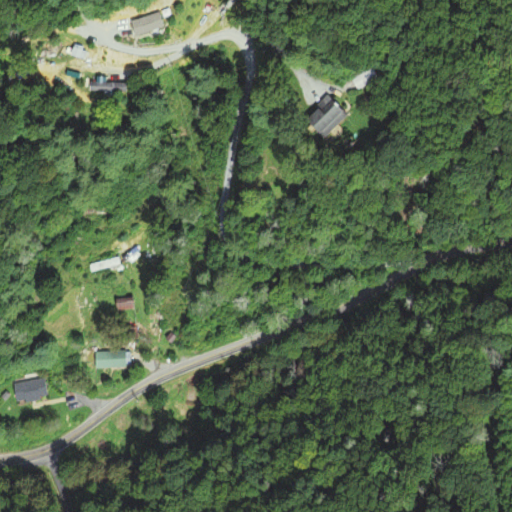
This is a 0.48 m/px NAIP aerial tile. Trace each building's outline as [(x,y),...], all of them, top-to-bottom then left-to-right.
[(353,89),(374,80),(369,67),(347,76),(353,89)] [(115,76),(68,76),(68,90),(115,90),(115,76)] [(342,118),(331,102),(315,112),(313,109),(300,117),(313,137),(342,118)] [(121,267),(119,258),(90,265),(92,273),(121,267)] [(114,309),(131,309),(131,299),(114,299),(114,309)] [(126,351),(92,351),(92,368),(126,368),(126,351)] [(13,382),(13,401),(43,401),(43,382),(13,382)]
